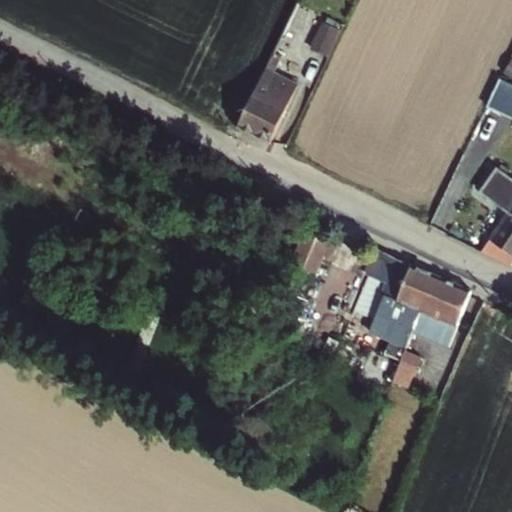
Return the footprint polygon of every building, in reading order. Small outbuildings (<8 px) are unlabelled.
[(299,3),(272,67),(309,83),(322,52),(314,48),(328,14),(299,3)] [(332,55),(347,23),(331,16),(316,48),(332,55)] [(297,84),(267,70),(237,128),(269,143),(297,84)] [(460,164),(437,211),(449,217),(463,189),(461,189),(470,169),(460,164)] [(511,206),(511,183),(500,198),(511,206)] [(510,266),(511,263),(511,209),(482,251),(510,266)] [(305,225),(289,265),(312,275),(328,235),(305,225)] [(385,290),(372,328),(396,339),(395,343),(406,348),(416,324),(436,276),(398,260),(385,290)] [(442,335),(453,339),(472,291),(436,276),(416,324),(442,335)] [(279,311),(260,359),(273,365),(292,317),(279,311)] [(406,348),(393,381),(419,391),(442,335),(416,324),(406,348)] [(336,353),(351,360),(357,344),(342,339),(336,353)] [(351,382),(342,403),(352,407),(361,386),(351,382)] [(329,490),(324,500),(337,507),(341,496),(329,490)]
